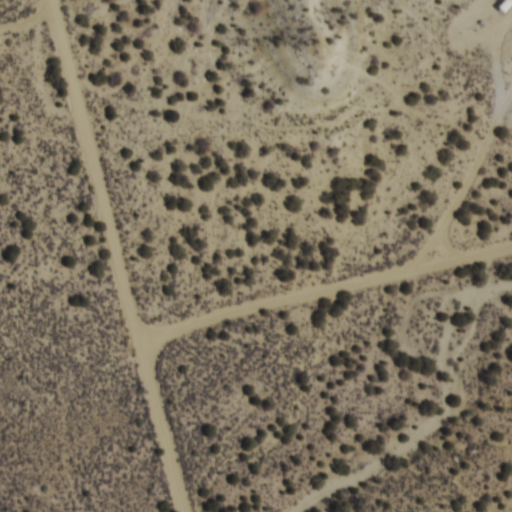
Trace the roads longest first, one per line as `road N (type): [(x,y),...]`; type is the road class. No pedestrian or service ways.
road 1 (track): [(511,239),(268,307),(125,323),(99,286),(77,163),(77,0)]
road 2 (track): [(377,277),(439,102),(497,0)]
road 3 (track): [(160,511),(152,477),(136,461),(125,323)]
